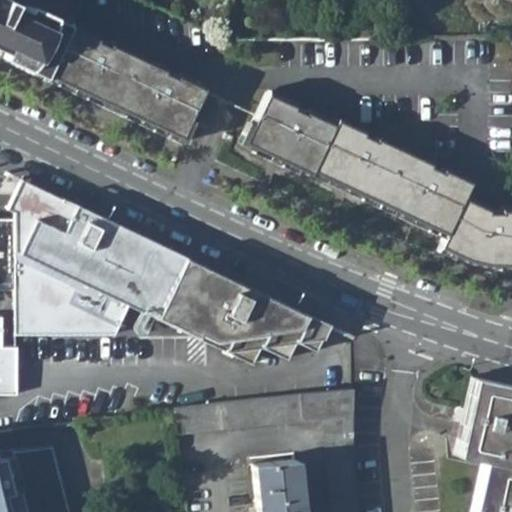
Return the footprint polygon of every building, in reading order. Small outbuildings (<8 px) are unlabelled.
[(0,0),(0,55),(47,78),(71,24),(29,4),(26,10),(4,0),(0,0)] [(47,78),(45,81),(179,144),(204,87),(71,24),(47,78)] [(511,210),(487,210),(461,195),(467,182),(338,116),(336,120),(270,87),(244,140),(440,238),(438,244),(447,247),(452,255),(511,271),(511,210)] [(0,221),(0,284),(11,284),(12,297),(12,331),(114,337),(127,310),(141,316),(144,310),(153,314),(151,320),(152,321),(153,322),(154,323),(183,257),(114,225),(109,233),(90,225),(89,213),(32,187),(26,197),(10,197),(9,221),(0,221)] [(235,281),(231,280),(183,257),(154,323),(249,366),(256,350),(283,362),(292,344),(307,351),(321,321),(236,282),(235,281)] [(321,321),(307,351),(314,354),(328,325),(321,321)] [(0,395),(12,396),(14,395),(14,348),(0,348),(0,395)] [(511,511),(511,388),(467,379),(451,457),(479,463),(468,511),(511,511)] [(357,511),(352,452),(350,389),(349,389),(174,409),(177,434),(320,419),(329,511),(357,511)] [(0,511),(7,511),(3,493),(10,491),(1,455),(0,455),(0,511)] [(299,511),(294,460),(251,463),(255,511),(299,511)]
